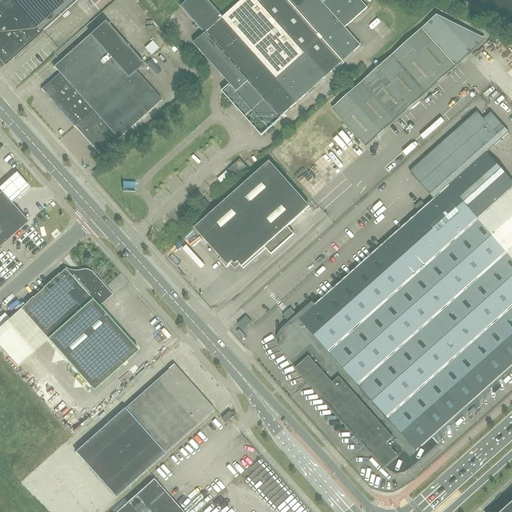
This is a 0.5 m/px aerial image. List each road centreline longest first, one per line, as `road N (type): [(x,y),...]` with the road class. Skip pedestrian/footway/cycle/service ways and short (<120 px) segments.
road 1 (secondary): [(372,511),(207,336)]
road 2 (secondary): [(207,336),(347,511)]
road 3 (secondary): [(94,212),(207,336)]
road 4 (secondary): [(94,212),(0,107)]
road 5 (primary): [(511,423),(415,511)]
road 6 (unclassified): [(0,296),(94,212)]
